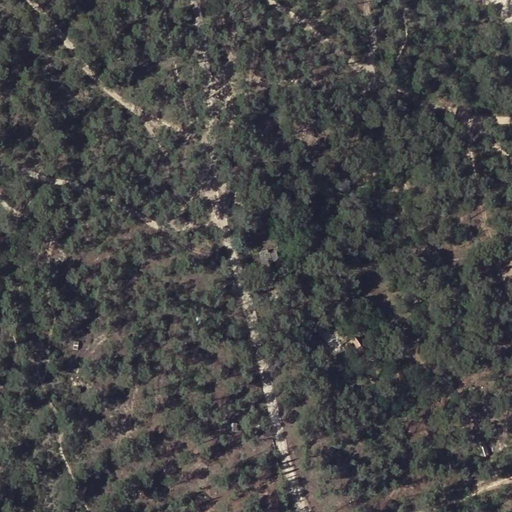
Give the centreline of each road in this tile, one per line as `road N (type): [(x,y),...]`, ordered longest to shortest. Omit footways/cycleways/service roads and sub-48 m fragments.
road 1 (track): [(191,0),(213,164),(279,448),(305,511)]
road 2 (track): [(511,121),(472,119),(392,94),(246,80),(234,72),(235,0)]
road 3 (track): [(511,163),(472,119),(469,158),(511,286)]
road 4 (track): [(265,0),(366,74)]
